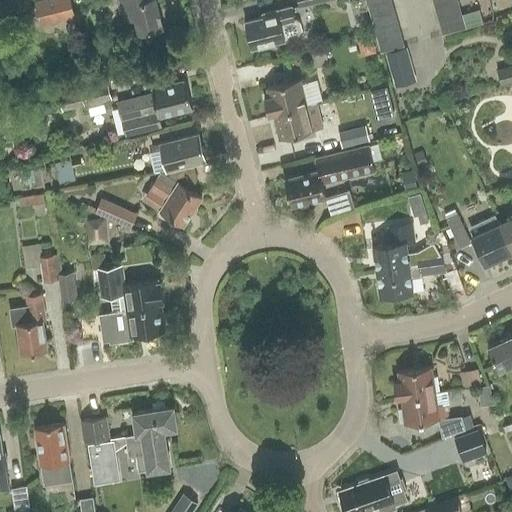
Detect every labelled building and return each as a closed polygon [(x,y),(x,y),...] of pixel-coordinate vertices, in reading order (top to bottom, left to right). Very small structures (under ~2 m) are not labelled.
[(72,0),(35,0),(42,25),(76,16),(72,0)] [(120,0),(126,22),(135,20),(139,36),(163,30),(155,0),(152,0),(145,2),(144,0),(120,0)] [(391,0),(379,0),(369,3),(372,15),(394,8),(391,0)] [(458,0),(433,0),(437,10),(460,4),(458,0)] [(463,14),(460,4),(437,10),(440,20),(463,14)] [(263,16),(254,19),(245,21),(252,46),(299,34),(292,7),(278,10),(278,9),(263,13),(263,16)] [(394,8),(372,15),(375,26),(398,20),(394,8)] [(10,9),(0,11),(0,26),(13,24),(10,9)] [(463,14),(440,20),(443,34),(466,26),(463,14)] [(398,20),(375,26),(379,38),(401,31),(398,20)] [(404,43),(401,31),(379,38),(382,50),(404,43)] [(408,46),(386,52),(396,87),(418,81),(408,46)] [(326,49),(310,53),(314,67),(329,63),(326,49)] [(511,64),(499,69),(503,84),(511,81),(511,64)] [(163,126),(160,115),(192,107),(185,78),(151,86),(152,92),(117,101),(126,135),(163,126)] [(269,115),(273,114),(307,105),(300,78),(266,87),(269,97),(264,98),(269,115)] [(59,91),(64,109),(112,98),(107,80),(59,91)] [(322,128),(318,115),(321,114),(318,102),(307,105),(273,114),(280,139),(322,128)] [(367,124),(339,132),(343,147),(371,140),(367,124)] [(162,150),(150,153),(155,172),(167,169),(168,169),(173,168),(169,174),(178,180),(192,189),(199,179),(194,162),(207,159),(200,132),(161,142),(162,150)] [(323,183),(356,175),(376,170),(370,145),(317,159),(319,168),(285,178),(292,205),(311,200),(314,202),(321,201),(322,197),(326,196),(323,183)] [(422,151),(415,154),(419,165),(426,162),(422,151)] [(78,157),(55,162),(60,182),(76,178),(74,167),(80,166),(78,157)] [(511,166),(503,171),(511,189),(511,166)] [(414,169),(403,172),(407,189),(418,186),(414,169)] [(158,176),(151,186),(167,197),(160,207),(163,209),(161,212),(170,219),(172,216),(183,223),(202,196),(192,189),(178,180),(174,186),(158,176)] [(44,193),(20,197),(22,205),(33,203),(34,207),(46,205),(44,193)] [(132,211),(103,198),(97,212),(126,225),(132,211)] [(393,200),(372,202),(374,221),(395,219),(393,200)] [(446,217),(461,247),(472,242),(457,211),(446,217)] [(429,223),(427,214),(419,217),(421,226),(429,223)] [(511,246),(501,222),(499,222),(496,214),(470,226),(474,234),(473,234),(487,263),(511,251),(511,246)] [(511,216),(501,222),(511,246),(511,216)] [(106,217),(87,219),(89,243),(109,242),(106,217)] [(417,252),(408,253),(406,241),(415,239),(412,222),(390,225),(392,241),(374,244),(377,269),(443,259),(442,250),(438,250),(434,242),(417,252)] [(105,253),(92,254),(93,267),(155,259),(154,253),(144,244),(126,246),(127,258),(106,261),(105,253)] [(40,256),(44,281),(58,279),(54,254),(40,256)] [(420,276),(420,273),(444,269),(443,259),(377,269),(381,294),(413,290),(411,277),(420,276)] [(126,284),(124,272),(123,264),(97,268),(101,295),(124,292),(126,309),(162,305),(161,303),(164,303),(161,282),(158,283),(158,279),(126,284)] [(75,271),(59,273),(63,300),(79,297),(75,271)] [(27,306),(10,308),(13,327),(17,326),(21,354),(27,353),(29,355),(34,354),(35,352),(48,350),(43,319),(46,319),(42,293),(25,296),(27,306)] [(165,330),(162,305),(126,309),(129,327),(110,330),(111,342),(132,339),(132,335),(165,330)] [(511,362),(511,333),(488,345),(499,368),(511,362)] [(397,399),(402,398),(402,397),(437,392),(433,366),(398,371),(399,380),(395,380),(397,399)] [(479,369),(461,372),(464,387),(481,385),(479,369)] [(449,417),(447,404),(451,403),(449,392),(437,393),(437,392),(402,397),(402,398),(406,423),(449,417)] [(165,429),(179,428),(178,423),(181,420),(180,411),(176,410),(175,406),(134,412),(138,434),(143,433),(143,432),(165,429)] [(107,416),(81,420),(85,441),(110,437),(107,416)] [(36,427),(42,464),(45,484),(73,480),(65,423),(36,427)] [(171,468),(165,429),(143,432),(143,433),(146,454),(139,455),(141,470),(149,468),(150,471),(171,468)] [(478,429),(456,437),(464,461),(487,452),(478,429)] [(6,466),(8,466),(6,452),(4,453),(1,433),(0,432),(0,491),(10,490),(6,466)] [(511,468),(502,472),(510,492),(511,491),(511,468)] [(357,484),(340,490),(347,511),(360,511),(379,506),(381,511),(384,511),(396,508),(395,504),(407,500),(404,491),(407,490),(402,478),(400,478),(397,470),(373,479),(371,479),(367,478),(359,480),(357,484)] [(19,503),(34,502),(32,483),(17,485),(19,503)] [(81,499),(83,511),(98,511),(96,497),(81,499)] [(458,511),(460,511),(455,497),(425,507),(426,511),(458,511)]
